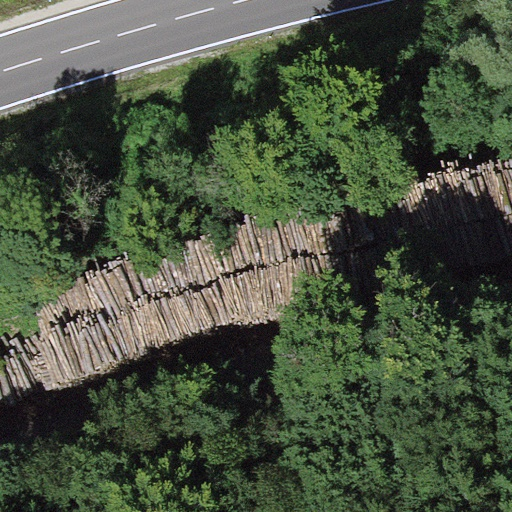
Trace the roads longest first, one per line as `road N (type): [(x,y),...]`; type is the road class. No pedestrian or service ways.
road 1 (track): [(0,457),(111,404),(511,293)]
road 2 (secondary): [(0,80),(177,17),(251,0)]
